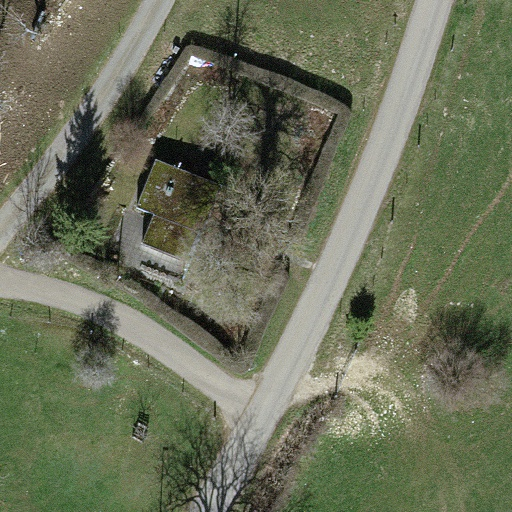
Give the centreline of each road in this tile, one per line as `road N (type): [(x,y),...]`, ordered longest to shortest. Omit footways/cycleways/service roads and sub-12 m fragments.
road 1 (unclassified): [(436,0),(338,257),(204,511)]
road 2 (track): [(0,230),(57,162),(152,0)]
